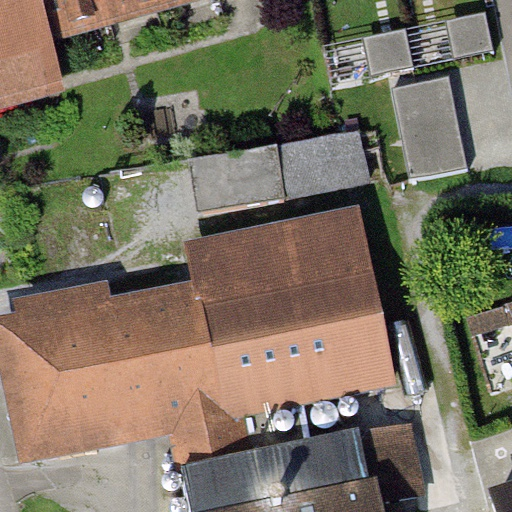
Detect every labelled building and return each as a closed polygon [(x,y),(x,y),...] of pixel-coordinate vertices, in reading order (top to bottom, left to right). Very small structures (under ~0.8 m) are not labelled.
[(41,0),(0,0),(0,113),(70,93),(56,49),(41,0)] [(41,0),(56,49),(220,0),(41,0)] [(492,12),(456,17),(462,58),(498,52),(492,12)] [(394,66),(352,79),(364,115),(405,102),(394,66)] [(405,95),(417,158),(482,146),(470,83),(405,95)] [(375,181),(365,123),(194,153),(204,210),(375,181)] [(370,207),(182,246),(191,288),(114,304),(109,282),(15,301),(19,319),(0,322),(0,378),(19,472),(169,441),(176,473),(250,458),(243,424),(408,390),(370,207)] [(435,496),(420,423),(358,436),(369,486),(374,509),(435,496)] [(240,511),(369,486),(358,436),(250,458),(176,473),(183,511),(240,511)] [(374,511),(374,509),(369,486),(240,511),(374,511)] [(511,511),(511,489),(488,498),(493,511),(511,511)]
